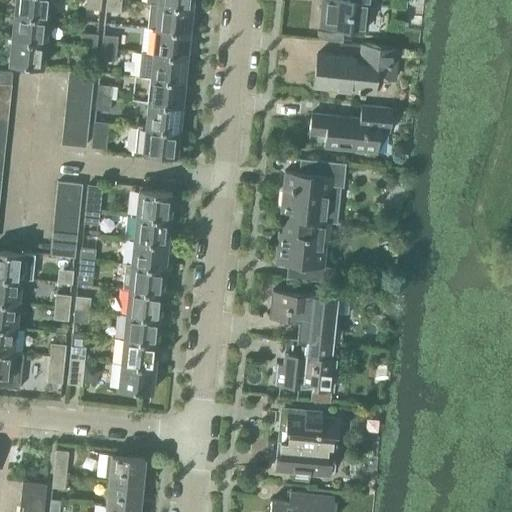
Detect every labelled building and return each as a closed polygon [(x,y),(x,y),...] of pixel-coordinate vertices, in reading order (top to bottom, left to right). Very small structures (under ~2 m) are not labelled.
[(15,0),(14,13),(47,16),(49,0),(15,0)] [(100,11),(100,0),(87,0),(87,9),(100,11)] [(121,0),(106,0),(106,9),(121,10),(121,0)] [(322,0),(320,25),(371,30),(374,0),(322,0)] [(189,32),(192,7),(158,3),(156,28),(189,32)] [(14,13),(12,38),(45,41),(47,16),(14,13)] [(189,32),(156,28),(153,53),(186,57),(189,32)] [(84,33),(83,46),(96,47),(97,34),(84,33)] [(45,41),(12,38),(9,64),(42,68),(45,41)] [(103,38),(102,48),(117,49),(118,39),(103,38)] [(361,58),(317,54),(313,85),(373,92),(375,77),(393,79),(396,49),(362,45),(361,58)] [(96,47),(83,46),(82,59),(95,60),(96,47)] [(117,49),(102,48),(101,58),(116,60),(117,49)] [(186,57),(153,53),(139,52),(137,76),(151,78),(184,81),(186,57)] [(0,71),(0,83),(11,85),(12,72),(0,71)] [(68,83),(92,85),(93,74),(69,71),(68,83)] [(184,81),(151,78),(148,103),(181,106),(184,81)] [(11,85),(0,83),(0,95),(10,96),(11,85)] [(66,95),(91,97),(92,85),(68,83),(66,95)] [(97,87),(96,98),(111,99),(112,89),(97,87)] [(10,96),(0,95),(0,107),(8,108),(10,96)] [(65,107),(89,110),(91,97),(66,95),(65,107)] [(111,99),(96,98),(95,108),(111,109),(111,99)] [(181,106),(148,103),(146,127),(179,130),(181,106)] [(360,118),(311,113),(309,133),(325,135),(324,147),(377,152),(379,130),(390,132),(392,108),(361,105),(360,118)] [(8,108),(0,107),(0,118),(7,120),(8,108)] [(64,119),(88,122),(89,110),(65,107),(64,119)] [(63,131),(87,134),(88,122),(64,119),(63,131)] [(108,123),(94,122),(91,147),(105,148),(108,123)] [(146,127),(136,126),(133,151),(176,156),(179,130),(146,127)] [(86,146),(87,134),(63,131),(61,144),(86,146)] [(280,215),(280,216),(334,222),(338,186),(330,185),(332,163),(344,164),(344,163),(298,158),(297,172),(285,171),(281,206),(285,206),(284,216),(280,215)] [(57,193),(81,196),(82,184),(58,181),(57,193)] [(88,185),(85,210),(99,212),(102,186),(88,185)] [(172,193),(139,190),(136,215),(169,219),(172,193)] [(56,205),(79,208),(81,196),(57,193),(56,205)] [(56,205),(54,218),(78,220),(79,208),(56,205)] [(99,212),(85,210),(84,222),(98,223),(99,212)] [(169,219),(136,215),(134,240),(167,244),(169,219)] [(334,222),(280,216),(280,217),(284,217),(281,243),(277,243),(275,262),(316,267),(315,281),(332,282),(334,268),(322,266),(324,245),(320,245),(322,222),(335,223),(335,222),(334,222)] [(54,218),(53,230),(77,233),(78,220),(54,218)] [(77,233),(53,230),(50,254),(74,256),(77,233)] [(167,244),(134,240),(131,265),(164,268),(167,244)] [(82,246),(80,259),(95,261),(96,248),(82,246)] [(23,253),(0,250),(0,275),(21,278),(23,253)] [(95,261),(80,259),(79,272),(94,274),(95,261)] [(164,268),(131,265),(129,290),(161,293),(164,268)] [(72,283),(73,270),(59,269),(58,282),(72,283)] [(0,299),(18,302),(21,278),(0,275),(0,299)] [(161,293),(129,290),(126,314),(159,318),(161,293)] [(297,338),(341,343),(342,331),(334,321),(336,311),(350,312),(352,296),(337,294),(336,297),(273,290),(270,318),(293,320),(293,319),(299,319),(297,338)] [(69,307),(70,296),(57,295),(56,306),(69,307)] [(76,296),(75,308),(90,310),(91,297),(76,296)] [(18,302),(0,299),(0,325),(16,327),(18,302)] [(69,307),(56,306),(55,317),(68,318),(69,307)] [(90,310),(75,308),(74,321),(89,323),(90,310)] [(159,318),(126,314),(124,339),(156,342),(159,318)] [(16,327),(0,325),(0,350),(13,352),(16,327)] [(336,343),(297,338),(285,337),(283,362),(277,362),(275,383),(298,385),(299,381),(312,383),(311,387),(331,389),(335,356),(336,343)] [(156,342),(124,339),(121,363),(154,367),(156,342)] [(50,356),(64,358),(65,345),(52,344),(50,356)] [(70,357),(84,359),(85,347),(71,346),(70,357)] [(23,353),(13,352),(0,350),(0,386),(20,388),(23,353)] [(64,358),(50,356),(48,381),(61,382),(64,358)] [(81,384),(84,359),(70,357),(67,383),(81,384)] [(154,367),(121,363),(118,388),(151,392),(154,367)] [(281,441),(330,447),(334,447),(337,417),(321,416),(322,412),(308,411),(308,414),(280,412),(279,428),(282,428),(281,441)] [(330,447),(284,442),(277,441),(275,471),(293,473),(293,476),(309,478),(310,475),(327,477),(330,447)] [(56,450),(53,475),(65,476),(68,452),(56,450)] [(108,479),(142,483),(144,458),(100,453),(97,478),(108,479)] [(65,476),(53,475),(52,487),(64,489),(65,476)] [(142,483),(108,479),(106,505),(139,508),(142,483)] [(44,497),(46,483),(23,481),(21,494),(44,497)] [(269,511),(332,511),(334,495),(290,491),(289,502),(271,500),(269,511)] [(43,508),(44,497),(21,494),(20,505),(43,508)] [(59,511),(60,501),(51,500),(49,511),(59,511)]
